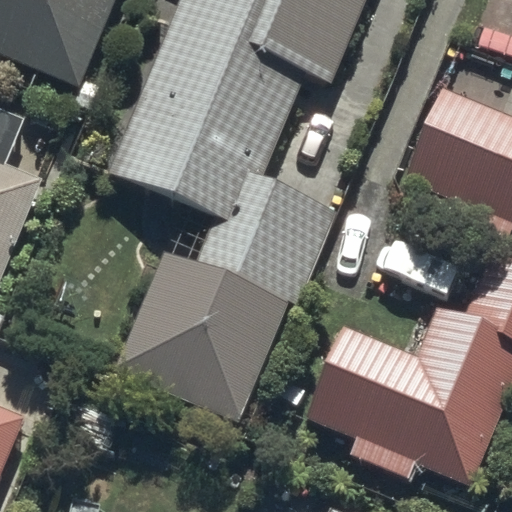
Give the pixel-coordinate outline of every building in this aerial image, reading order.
[(0,0),(0,72),(78,104),(120,0),(0,0)] [(374,0),(190,0),(104,195),(211,242),(191,287),(160,273),(112,383),(236,438),(289,318),(296,321),(335,232),(259,198),(305,95),(328,105),(374,0)] [(511,139),(439,110),(402,200),(454,222),(448,238),(507,263),(511,250),(511,139)] [(0,308),(44,200),(5,185),(24,137),(0,127),(0,308)] [(511,286),(486,276),(460,338),(435,328),(415,376),(341,346),(302,440),(354,461),(348,475),(408,500),(415,484),(469,506),(510,408),(511,408),(511,286)] [(0,488),(21,438),(0,429),(0,488)]
